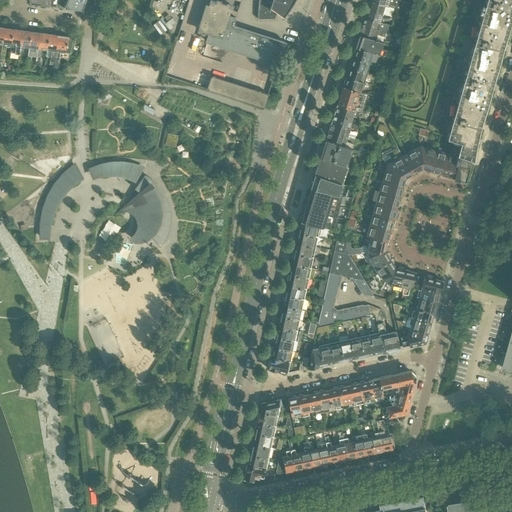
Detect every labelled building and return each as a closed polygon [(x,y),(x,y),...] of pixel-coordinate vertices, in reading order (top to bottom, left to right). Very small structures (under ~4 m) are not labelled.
[(62,8),(62,7),(63,8),(81,10),(85,2),(79,0),(65,0),(65,1),(60,0),(56,0),(55,6),(56,6),(56,7),(62,8)] [(277,63),(284,41),(233,25),(237,11),(230,9),(232,6),(212,0),(209,0),(200,31),(207,34),(205,41),(207,41),(277,63)] [(282,17),(283,17),(286,13),(289,9),(291,5),(294,1),(293,0),(258,0),(258,5),(258,10),(257,15),(257,19),(274,19),(276,12),(282,17)] [(369,0),(369,1),(385,6),(387,7),(393,8),(399,10),(402,1),(397,0),(369,0)] [(481,13),(479,20),(508,28),(511,15),(511,14),(510,14),(511,8),(511,7),(511,0),(485,0),(485,3),(487,3),(484,14),(481,13)] [(369,1),(367,10),(390,17),(391,17),(393,8),(387,7),(385,6),(369,1)] [(367,10),(364,18),(380,23),(381,18),(389,21),(390,17),(367,10)] [(364,18),(362,26),(385,33),(387,25),(380,23),(364,18)] [(153,25),(160,34),(166,30),(159,20),(153,25)] [(468,58),(468,59),(497,67),(501,53),(499,53),(501,47),(502,41),(504,42),(508,28),(479,20),(478,27),(480,27),(477,38),(475,37),(474,41),(476,42),(472,53),(470,52),(470,54),(468,53),(466,58),(468,58)] [(173,27),(168,21),(164,24),(169,30),(173,27)] [(362,26),(359,35),(375,39),(376,35),(383,38),(385,33),(362,26)] [(13,29),(3,28),(1,44),(0,55),(0,59),(3,60),(5,50),(6,46),(10,47),(11,45),(13,29)] [(21,30),(13,29),(11,45),(15,46),(14,54),(14,58),(18,58),(18,52),(21,30)] [(30,32),(21,30),(18,52),(23,53),(24,47),(28,47),(30,32)] [(39,33),(30,32),(28,47),(33,48),(32,56),(32,60),(36,60),(39,33)] [(48,34),(39,33),(36,60),(36,61),(40,61),(40,57),(41,49),(46,50),(48,34)] [(57,35),(48,34),(46,50),(51,51),(50,58),(54,59),(57,35)] [(73,38),(57,35),(54,59),(58,59),(59,52),(64,53),(64,52),(69,53),(73,38)] [(359,35),(355,47),(374,53),(384,56),(386,50),(380,48),(382,42),(375,39),(359,35)] [(393,45),(399,47),(401,39),(395,37),(393,45)] [(354,54),(353,57),(370,62),(374,53),(355,47),(356,48),(354,49),(353,52),(354,54)] [(205,49),(203,55),(220,60),(224,50),(219,48),(217,53),(205,49)] [(349,66),(367,72),(370,62),(353,57),(352,60),(351,61),(349,64),(350,66),(349,66)] [(387,67),(394,69),(397,59),(390,57),(387,67)] [(459,91),(457,98),(486,106),(490,92),(488,91),(490,86),(491,80),(493,81),(497,67),(468,59),(466,65),(469,66),(466,77),(464,76),(463,80),(464,81),(461,91),(459,91)] [(348,73),(347,76),(364,82),(367,72),(349,66),(349,67),(349,68),(348,68),(347,72),(348,73)] [(267,94),(211,76),(206,89),(263,107),(268,94),(267,94)] [(343,86),(361,92),(364,82),(347,76),(345,80),(344,80),(343,84),(344,85),(343,86)] [(343,86),(337,104),(359,111),(362,104),(359,103),(362,92),(361,92),(343,86)] [(461,141),(456,156),(450,176),(450,177),(465,181),(469,167),(466,166),(467,162),(468,158),(471,159),(479,131),(477,130),(478,124),(480,119),(482,119),(486,106),(457,98),(455,104),(458,105),(455,116),(453,115),(451,119),(453,120),(450,130),(448,130),(446,137),(461,141)] [(337,104),(334,112),(351,118),(353,114),(360,116),(361,115),(362,112),(359,111),(337,104)] [(334,112),(331,121),(356,129),(358,125),(350,123),(351,118),(334,112)] [(388,124),(391,129),(394,130),(397,122),(389,120),(388,124)] [(331,121),(328,130),(354,138),(357,130),(356,129),(331,121)] [(379,124),(377,131),(384,133),(388,130),(385,126),(379,124)] [(328,130),(325,139),(350,147),(350,148),(352,148),(354,144),(355,139),(354,138),(328,130)] [(165,145),(175,147),(177,136),(167,134),(165,145)] [(323,148),(320,157),(345,165),(346,161),(349,151),(350,148),(350,147),(325,139),(323,148)] [(422,168),(420,146),(405,154),(415,172),(416,172),(417,173),(421,171),(420,169),(422,168)] [(429,170),(430,170),(436,150),(420,146),(422,168),(423,168),(425,169),(424,170),(428,172),(429,170)] [(359,154),(365,156),(367,150),(361,148),(359,154)] [(405,178),(406,177),(407,179),(411,176),(410,175),(412,174),(398,149),(388,154),(390,158),(383,161),(387,164),(404,178),(405,178)] [(436,172),(440,173),(446,153),(436,150),(430,170),(431,171),(431,173),(436,174),(436,172)] [(449,176),(450,176),(456,156),(446,153),(440,173),(445,175),(444,176),(449,178),(449,176)] [(320,157),(317,165),(342,174),(345,165),(320,157)] [(92,180),(102,177),(110,176),(119,177),(126,178),(134,183),(144,167),(132,162),(121,161),(109,161),(100,163),(90,167),(87,168),(92,180)] [(55,212),(59,202),(66,192),(75,184),(83,178),(75,162),(73,163),(62,172),(53,183),(47,194),(42,208),(38,223),(38,231),(39,236),(39,239),(50,239),(51,225),(55,212)] [(387,164),(382,180),(402,186),(403,185),(404,185),(405,181),(404,180),(404,178),(387,164)] [(317,165),(314,174),(339,182),(342,174),(317,165)] [(310,186),(310,187),(346,196),(349,185),(346,184),(339,182),(314,174),(310,186)] [(135,243),(141,242),(145,241),(147,239),(151,236),(160,248),(166,239),(169,231),(170,221),(170,213),(169,204),(165,197),(159,187),(153,181),(147,177),(144,175),(134,188),(138,192),(123,207),(125,212),(131,214),(134,217),(137,222),(137,226),(136,230),(134,233),(130,235),(126,237),(128,240),(131,242),(135,243)] [(382,180),(379,191),(399,197),(399,196),(401,196),(403,191),(401,190),(402,186),(382,180)] [(300,219),(299,221),(319,226),(325,227),(334,229),(337,217),(342,195),(342,196),(345,196),(346,196),(310,187),(309,188),(307,194),(307,195),(306,196),(307,196),(306,199),(305,199),(305,200),(306,200),(303,208),(303,209),(302,212),(301,213),(302,213),(301,215),(300,219)] [(379,191),(376,202),(396,208),(397,204),(399,204),(400,199),(399,198),(399,197),(379,191)] [(376,202),(373,213),(393,219),(393,218),(395,218),(396,213),(395,212),(396,208),(376,202)] [(373,213),(369,224),(390,230),(391,226),(393,226),(394,221),(392,220),(393,219),(373,213)] [(110,241),(120,226),(109,219),(99,234),(110,241)] [(298,232),(317,236),(322,237),(325,227),(319,226),(299,221),(299,222),(300,222),(299,226),(298,227),(297,230),(298,232)] [(366,235),(370,236),(386,241),(387,240),(389,240),(390,235),(388,234),(390,230),(369,224),(366,235)] [(297,239),(296,243),(314,247),(317,236),(298,232),(298,233),(296,234),(296,237),(297,239)] [(363,245),(360,248),(361,253),(361,254),(368,253),(384,250),(385,247),(386,247),(387,243),(386,242),(386,241),(370,236),(370,237),(367,247),(363,245)] [(334,249),(334,251),(347,254),(348,254),(344,248),(345,242),(343,241),(336,240),(334,249)] [(345,242),(344,248),(348,254),(348,255),(351,254),(361,253),(360,248),(358,248),(352,249),(350,246),(350,243),(345,242)] [(294,253),(312,257),(314,247),(296,243),(295,247),(293,248),(293,251),(294,253)] [(371,260),(376,268),(389,259),(390,257),(388,254),(386,254),(384,251),(384,250),(368,253),(368,257),(370,261),(371,260)] [(354,282),(355,283),(362,294),(374,296),(364,280),(348,255),(347,254),(334,251),(329,271),(318,323),(319,325),(371,313),(374,315),(380,317),(385,319),(386,319),(384,313),(381,310),(368,305),(362,306),(362,305),(337,310),(333,307),(337,286),(338,286),(341,275),(350,277),(349,281),(354,282)] [(292,259),(291,263),(310,267),(312,257),(294,253),(293,254),(292,255),(291,258),(292,259)] [(382,279),(386,281),(395,268),(393,265),(394,263),(391,260),(390,260),(389,259),(376,268),(381,275),(380,276),(382,279)] [(289,273),(308,278),(310,267),(291,263),(290,268),(289,268),(288,272),(289,273)] [(389,283),(400,286),(404,270),(403,268),(399,267),(398,268),(395,268),(386,281),(389,283)] [(400,286),(399,291),(400,292),(400,291),(402,292),(402,293),(401,298),(405,299),(407,294),(408,288),(409,284),(412,284),(413,278),(415,272),(404,270),(400,286)] [(288,280),(287,284),(305,288),(308,278),(289,273),(289,275),(287,275),(287,279),(288,280)] [(424,276),(421,287),(438,291),(439,292),(442,281),(432,278),(432,277),(428,275),(427,276),(424,276)] [(284,289),(283,295),(303,299),(305,288),(287,284),(286,289),(284,289)] [(421,287),(418,297),(435,302),(435,301),(437,300),(438,296),(437,295),(438,291),(421,287)] [(283,301),(282,305),(301,309),(303,299),(283,295),(282,300),(283,301)] [(418,297),(415,307),(432,312),(433,308),(435,307),(436,303),(435,302),(418,297)] [(481,305),(471,303),(469,313),(479,316),(481,306),(481,305)] [(280,315),(280,316),(298,320),(301,309),(282,305),(281,310),(280,310),(279,314),(280,315)] [(410,317),(412,317),(430,322),(429,321),(431,321),(432,317),(431,316),(432,312),(415,307),(414,311),(412,311),(410,317)] [(374,315),(378,333),(379,333),(383,351),(387,350),(388,351),(394,350),(390,332),(385,333),(383,322),(381,323),(380,317),(374,315)] [(278,322),(277,326),(296,330),(298,320),(280,316),(280,317),(278,317),(277,321),(278,322)] [(403,326),(409,328),(426,333),(427,328),(429,328),(430,324),(429,323),(430,322),(412,317),(410,317),(406,316),(403,326)] [(275,336),(294,340),(296,330),(277,326),(276,331),(275,331),(274,335),(275,336)] [(426,333),(409,328),(408,332),(406,334),(406,335),(400,336),(402,347),(409,345),(409,346),(425,343),(426,337),(425,337),(426,333)] [(368,331),(369,335),(373,353),(376,352),(378,353),(381,352),(382,351),(383,351),(379,333),(378,333),(373,334),(372,330),(368,331)] [(392,332),(390,332),(394,350),(397,349),(399,348),(398,344),(396,332),(395,332),(395,331),(392,332)] [(511,332),(511,334),(505,357),(501,370),(511,372),(511,332)] [(337,337),(338,342),(342,360),(343,359),(344,361),(348,360),(349,358),(352,357),(348,339),(347,335),(337,337)] [(369,335),(359,337),(363,355),(364,356),(368,355),(369,354),(373,353),(369,335)] [(274,343),(273,346),(292,350),(294,340),(275,336),(275,337),(274,338),(273,341),(274,343)] [(359,337),(348,339),(352,357),(356,357),(357,358),(361,357),(362,355),(363,355),(359,337)] [(338,342),(328,344),(332,362),(336,361),(337,362),(341,361),(342,360),(338,342)] [(328,344),(318,346),(322,364),(323,364),(324,365),(328,364),(328,363),(332,362),(328,344)] [(272,348),(269,357),(289,361),(292,350),(273,346),(273,347),(272,348)] [(322,364),(318,346),(317,346),(318,347),(314,348),(314,347),(313,347),(312,349),(308,368),(321,366),(321,364),(322,364)] [(289,361),(269,357),(267,369),(286,373),(289,361)] [(308,358),(302,357),(301,364),(300,363),(298,370),(298,371),(306,369),(306,368),(308,358)] [(396,384),(414,379),(415,379),(415,377),(411,372),(410,372),(410,371),(378,378),(381,393),(386,392),(384,386),(396,384)] [(382,397),(381,393),(378,378),(368,380),(372,397),(375,397),(376,398),(382,397)] [(395,390),(395,394),(412,390),(414,380),(414,379),(396,384),(397,390),(395,390)] [(359,383),(358,383),(362,403),(363,403),(363,405),(373,403),(372,397),(368,380),(368,381),(364,382),(362,381),(359,382),(359,383)] [(356,404),(362,403),(358,383),(357,383),(356,382),(353,383),(352,384),(348,385),(352,402),(355,401),(356,404)] [(348,402),(352,402),(348,385),(343,386),(342,386),(339,386),(338,387),(338,388),(342,407),(349,406),(348,402)] [(336,409),(342,407),(338,388),(337,388),(336,387),(333,388),(332,389),(327,390),(331,406),(335,405),(336,409)] [(327,407),(331,406),(327,390),(323,391),(322,390),(319,391),(318,392),(322,412),(328,410),(327,407)] [(391,402),(392,405),(409,401),(412,390),(395,394),(389,395),(390,402),(391,402)] [(315,413),(322,412),(318,392),(317,392),(316,391),(313,392),(312,393),(307,394),(311,410),(314,410),(315,413)] [(307,411),(311,410),(307,394),(303,395),(302,394),(299,395),(298,396),(297,396),(302,416),(308,415),(307,411)] [(295,417),(302,416),(297,396),(297,397),(296,396),(292,396),(292,398),(287,399),(290,415),(294,414),(295,417)] [(260,403),(259,410),(276,414),(278,404),(280,404),(281,409),(287,408),(285,398),(260,403)] [(409,401),(392,405),(388,406),(384,406),(381,407),(385,422),(386,422),(386,423),(391,421),(390,416),(405,413),(409,401)] [(255,422),(257,422),(274,426),(276,414),(259,410),(258,410),(255,422)] [(381,420),(376,421),(382,451),(386,450),(388,451),(391,450),(391,448),(394,447),(391,433),(388,434),(386,425),(385,425),(384,424),(383,421),(381,420)] [(369,432),(370,438),(373,454),(377,453),(378,451),(382,451),(376,421),(371,422),(373,432),(369,432)] [(254,431),(254,432),(272,436),(274,426),(257,422),(256,426),(254,426),(254,430),(254,431)] [(360,431),(359,431),(364,454),(368,454),(370,455),(373,454),(370,438),(366,439),(365,434),(364,429),(360,430),(360,431)] [(358,435),(352,437),(353,441),(352,442),(356,458),(360,457),(361,455),(364,454),(360,435),(359,431),(357,432),(358,435)] [(253,439),(252,443),(269,447),(272,436),(254,432),(254,433),(253,434),(252,437),(253,439)] [(345,433),(341,434),(347,458),(351,457),(352,458),(356,458),(352,442),(348,442),(347,438),(346,438),(345,433)] [(339,444),(335,445),(338,462),(342,461),(343,459),(347,458),(341,434),(337,435),(339,444)] [(321,448),(317,449),(320,465),(325,464),(326,463),(329,462),(325,443),(324,438),(320,439),(321,443),(320,443),(321,448)] [(292,449),(290,439),(287,440),(289,450),(294,470),(298,469),(299,470),(303,469),(299,453),(295,454),(294,449),(293,449),(292,449)] [(306,442),(307,446),(311,466),(315,465),(317,466),(320,465),(317,449),(313,450),(312,445),(311,445),(310,441),(306,442)] [(304,452),(299,453),(303,469),(307,468),(308,467),(311,466),(307,446),(306,442),(302,443),(304,452)] [(330,442),(325,443),(329,462),(333,461),(334,462),(338,462),(335,445),(331,446),(330,442)] [(250,453),(250,454),(266,457),(267,457),(269,447),(252,443),(251,447),(250,448),(249,452),(250,453)] [(294,470),(289,450),(285,451),(286,456),(282,457),(282,460),(285,472),(286,473),(289,472),(290,470),(294,470)] [(248,460),(247,464),(264,468),(265,464),(266,457),(250,454),(249,455),(248,455),(247,459),(248,460)] [(282,460),(278,461),(276,471),(276,473),(285,472),(282,460)] [(264,468),(247,464),(246,464),(244,472),(245,472),(244,478),(247,481),(252,480),(253,477),(257,478),(258,475),(262,476),(264,468)] [(423,496),(393,503),(395,511),(409,511),(425,509),(423,496)] [(447,506),(448,511),(468,511),(467,503),(468,503),(467,502),(447,505),(447,507),(447,506)] [(379,510),(379,511),(395,511),(393,503),(378,506),(379,510)]
